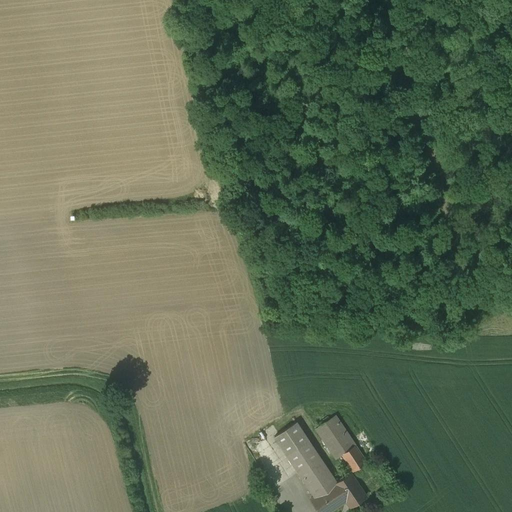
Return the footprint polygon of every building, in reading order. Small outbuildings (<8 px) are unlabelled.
[(268,402),(263,402),(259,405),(257,408),(256,413),(256,417),(259,421),(262,424),(267,425),(271,424),(275,422),(278,418),(279,414),(278,409),(276,406),(272,403),(268,402)] [(335,415),(316,428),(336,458),(342,454),(353,471),(366,462),(335,415)] [(287,454),(308,440),(296,422),(274,436),(287,455),(287,454)] [(287,454),(315,496),(336,482),(308,440),(287,454)] [(315,496),(310,499),(319,511),(329,511),(347,500),(350,506),(365,496),(350,472),(336,482),(315,496)]
